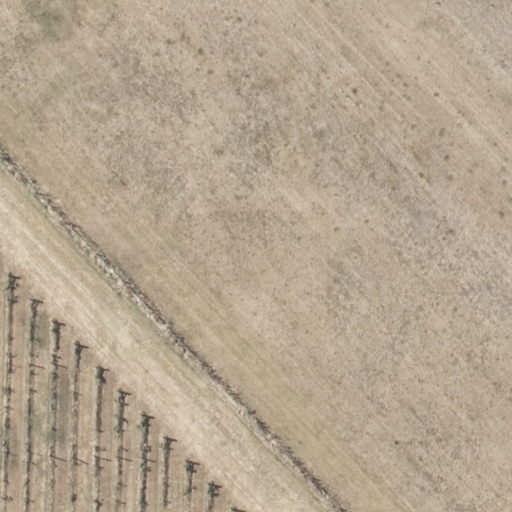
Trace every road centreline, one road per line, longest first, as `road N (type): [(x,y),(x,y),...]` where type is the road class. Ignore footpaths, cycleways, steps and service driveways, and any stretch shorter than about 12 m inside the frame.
road 1 (track): [(392,511),(0,98)]
road 2 (track): [(0,199),(300,511)]
